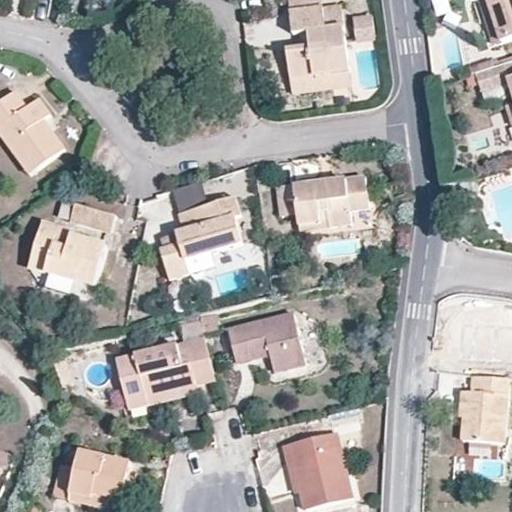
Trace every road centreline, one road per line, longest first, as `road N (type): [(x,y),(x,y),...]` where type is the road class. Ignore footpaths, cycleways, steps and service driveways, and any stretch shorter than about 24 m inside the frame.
road 1 (residential): [(423,261),(403,511)]
road 2 (residential): [(243,148),(153,158),(64,64)]
road 3 (residential): [(419,120),(243,148)]
road 4 (residential): [(243,148),(225,18),(198,0)]
road 5 (residential): [(419,120),(428,216),(423,261)]
road 6 (residential): [(168,0),(64,64)]
road 7 (residential): [(403,0),(419,120)]
